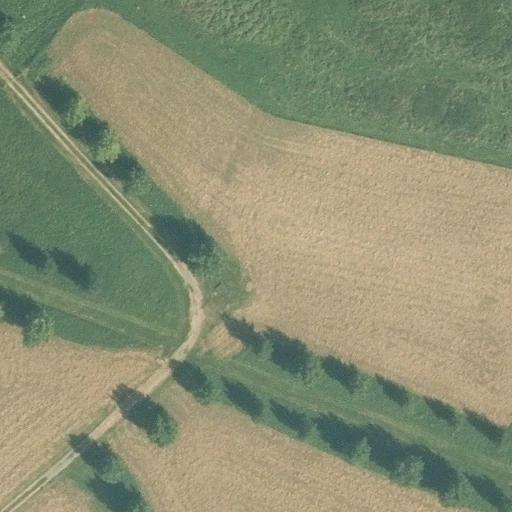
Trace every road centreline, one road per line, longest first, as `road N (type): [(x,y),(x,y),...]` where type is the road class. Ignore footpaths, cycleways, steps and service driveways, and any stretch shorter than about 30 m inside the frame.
road 1 (track): [(0,284),(511,477)]
road 2 (track): [(0,60),(203,284),(200,316),(182,354),(77,458)]
